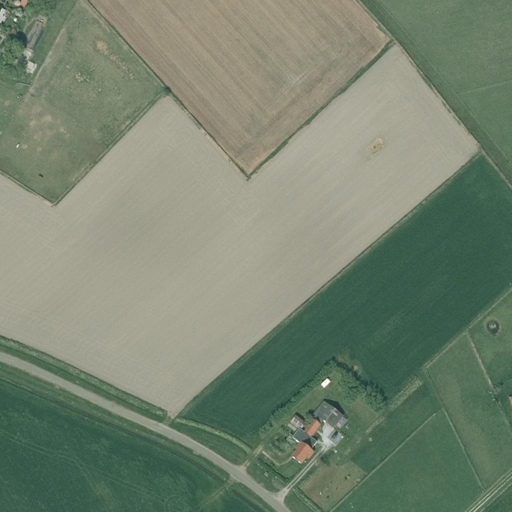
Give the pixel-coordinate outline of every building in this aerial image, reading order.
[(28,49),(22,46),(18,52),(25,56),(28,49)] [(23,58),(12,52),(5,67),(16,72),(23,58)] [(327,405),(314,421),(320,425),(323,422),(333,429),(343,417),(327,405)] [(295,417),(290,423),(298,429),(299,427),(302,429),(305,425),(295,417)] [(303,433),(299,430),(292,439),(299,444),(295,450),(298,451),(292,458),(301,464),(306,458),(308,459),(313,454),(310,452),(317,443),(310,438),(319,426),(313,420),(303,433)]
